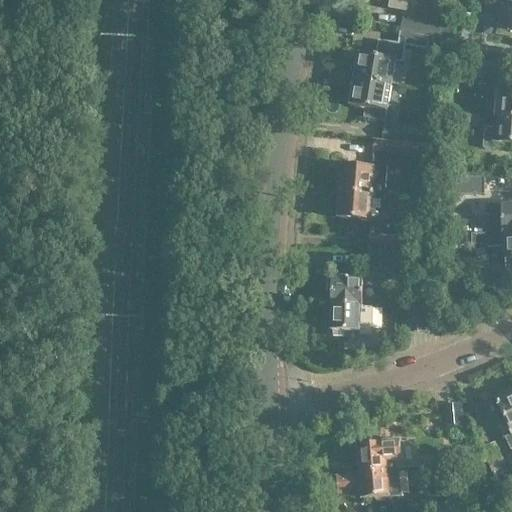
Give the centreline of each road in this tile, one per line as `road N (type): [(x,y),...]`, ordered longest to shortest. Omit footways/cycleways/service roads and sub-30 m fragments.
road 1 (tertiary): [(270,412),(271,215),(305,0)]
road 2 (residential): [(270,412),(382,384),(511,332)]
